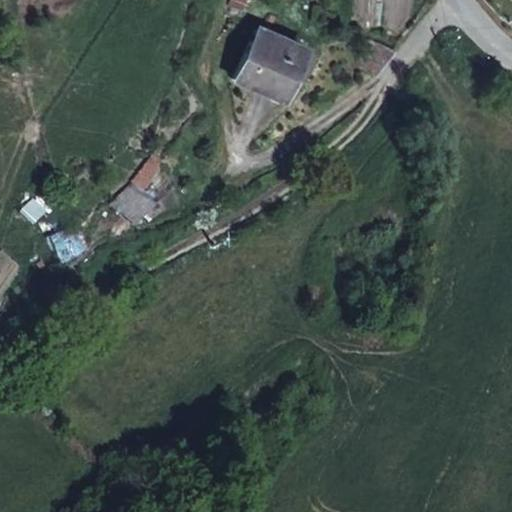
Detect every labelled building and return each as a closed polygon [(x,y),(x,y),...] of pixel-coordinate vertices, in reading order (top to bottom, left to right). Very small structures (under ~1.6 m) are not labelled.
[(301,48),(255,27),(231,81),(277,101),(301,48)] [(395,52),(370,38),(354,63),(376,77),(395,52)] [(150,159),(131,184),(139,191),(157,164),(150,159)] [(131,184),(108,205),(129,226),(140,216),(151,207),(139,191),(131,184)] [(49,206),(35,194),(16,214),(30,226),(49,206)] [(151,207),(157,214),(163,210),(157,203),(151,207)] [(151,207),(140,216),(145,223),(157,214),(151,207)] [(83,251),(74,225),(47,237),(56,264),(83,251)]
